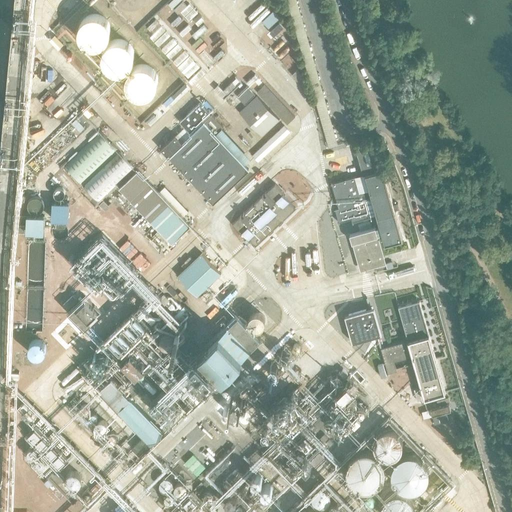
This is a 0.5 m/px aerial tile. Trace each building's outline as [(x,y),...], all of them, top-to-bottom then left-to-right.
[(181,11),(190,2),(188,0),(180,0),(175,6),(181,11)] [(297,0),(287,0),(329,146),(338,143),(297,0)] [(324,0),(315,0),(346,109),(354,106),(324,0)] [(274,10),(262,21),(269,27),(281,17),(274,10)] [(107,18),(96,12),(84,16),(78,27),(82,39),(93,45),(105,41),(111,30),(107,18)] [(171,25),(185,34),(191,25),(176,15),(171,25)] [(167,41),(172,36),(160,23),(148,34),(160,47),(167,41)] [(55,34),(50,40),(59,49),(64,44),(55,34)] [(192,43),(200,51),(207,43),(199,36),(192,43)] [(131,44),(120,38),(108,41),(102,52),(106,64),(117,70),(129,66),(135,55),(131,44)] [(186,51),(176,59),(189,76),(201,67),(196,61),(194,62),(186,51)] [(247,59),(234,72),(241,79),(254,66),(247,59)] [(155,69),(144,63),(132,66),(126,77),(130,89),(141,95),(153,91),(158,80),(155,69)] [(262,66),(258,70),(267,79),(271,75),(262,66)] [(297,69),(292,74),(299,80),(303,76),(297,69)] [(233,82),(224,90),(228,94),(237,86),(233,82)] [(265,84),(257,92),(287,124),(296,116),(265,84)] [(247,85),(237,95),(245,104),(255,94),(247,85)] [(175,91),(142,119),(147,126),(180,98),(175,91)] [(257,95),(240,112),(262,136),(280,119),(257,95)] [(47,105),(55,100),(52,96),(44,100),(47,105)] [(84,111),(79,116),(83,121),(89,116),(84,111)] [(196,113),(187,121),(193,127),(202,119),(196,113)] [(205,122),(245,165),(251,159),(222,128),(223,127),(212,115),(204,122),(205,122)] [(76,118),(72,123),(80,131),(85,127),(76,118)] [(183,143),(169,156),(214,203),(249,169),(245,165),(205,122),(183,143)] [(284,124),(253,155),(258,161),(291,131),(284,124)] [(102,130),(65,165),(82,182),(118,148),(102,130)] [(169,156),(183,143),(175,135),(161,148),(169,156)] [(375,138),(356,144),(364,173),(383,167),(375,138)] [(121,151),(85,185),(99,201),(136,167),(121,151)] [(348,164),(337,168),(340,175),(350,170),(348,164)] [(332,182),(331,182),(331,183),(332,183),(338,201),(337,201),(337,202),(338,201),(339,206),(334,208),(335,209),(336,208),(339,220),(338,220),(338,221),(339,221),(340,222),(341,222),(340,220),(352,217),(353,222),(354,222),(354,221),(371,216),(371,217),(372,217),(364,190),(370,188),(380,224),(350,232),(361,270),(387,262),(378,233),(382,232),(385,243),(403,237),(395,209),(400,208),(398,202),(393,203),(383,167),(364,173),(333,182),(333,181),(332,181),(332,182)] [(138,169),(120,186),(172,242),(190,226),(138,169)] [(241,216),(233,224),(241,232),(242,231),(256,246),(269,233),(270,234),(274,230),(273,229),(279,224),(280,225),(284,221),(283,220),(296,207),(283,192),(284,191),(276,183),(266,191),(267,193),(265,195),(264,193),(263,194),(263,195),(255,203),(256,204),(255,205),(253,204),(244,213),(245,214),(243,216),(242,214),(241,215),(241,216)] [(165,186),(160,191),(183,216),(188,211),(165,186)] [(53,195),(52,218),(69,218),(69,195),(53,195)] [(27,230),(45,231),(46,209),(27,209),(27,230)] [(177,272),(198,293),(223,269),(202,248),(177,272)] [(409,340),(382,347),(388,372),(397,369),(395,362),(413,356),(421,386),(424,397),(446,391),(420,299),(399,305),(409,340)] [(267,316),(263,302),(248,306),(252,321),(267,316)] [(375,306),(345,314),(353,341),(382,333),(375,306)] [(29,355),(44,356),(45,332),(30,332),(29,355)] [(383,362),(378,363),(382,376),(387,374),(383,362)] [(240,382),(235,387),(240,393),(245,388),(240,382)] [(348,383),(338,392),(344,398),(353,388),(348,383)] [(421,386),(414,388),(417,399),(424,397),(421,386)] [(24,411),(29,409),(24,399),(19,401),(24,411)] [(449,403),(431,408),(432,414),(451,409),(449,403)] [(94,419),(101,426),(110,418),(103,411),(94,419)] [(403,421),(380,417),(375,445),(398,449),(403,421)] [(378,450),(379,444),(355,436),(342,479),(351,482),(351,483),(377,491),(389,453),(378,450)] [(426,481),(433,454),(420,446),(403,441),(397,450),(389,484),(384,491),(381,503),(385,497),(381,511),(413,511),(416,507),(420,492),(422,490),(423,485),(426,481)] [(75,461),(63,468),(73,483),(84,476),(75,461)] [(254,464),(258,493),(275,491),(272,471),(263,472),(262,463),(254,464)] [(176,511),(186,511),(190,495),(192,496),(193,488),(187,487),(188,476),(176,474),(176,475),(167,474),(162,510),(176,511)] [(151,485),(144,491),(154,502),(160,496),(151,485)]
